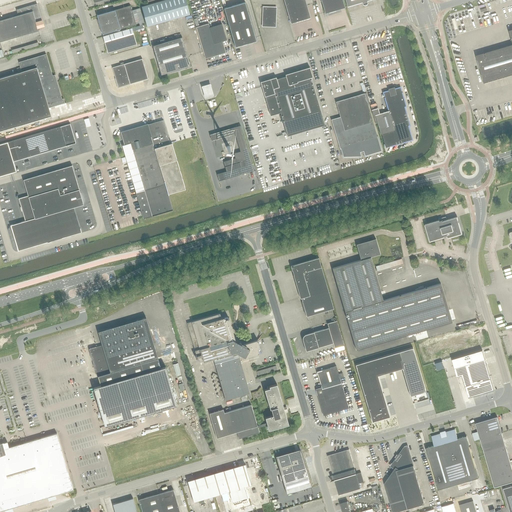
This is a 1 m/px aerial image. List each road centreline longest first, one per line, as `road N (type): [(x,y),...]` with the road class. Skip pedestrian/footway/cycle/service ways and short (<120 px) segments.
road 1 (secondary): [(455,168),(106,271)]
road 2 (unclassified): [(108,104),(417,13)]
road 3 (unclassified): [(58,510),(311,432)]
road 4 (unknown): [(277,316),(253,323),(236,281),(178,297),(204,405)]
road 5 (unclassified): [(311,432),(374,438),(511,399)]
road 6 (secondary): [(264,227),(457,176)]
road 7 (unclassified): [(511,399),(472,262),(480,215)]
road 8 (unclassified): [(311,432),(259,256)]
road 9 (secondary): [(417,13),(460,158)]
road 10 (secondary): [(98,289),(238,235)]
road 11 (secondary): [(468,155),(426,11)]
road 12 (unknown): [(473,215),(444,213),(416,227),(425,250),(472,262)]
